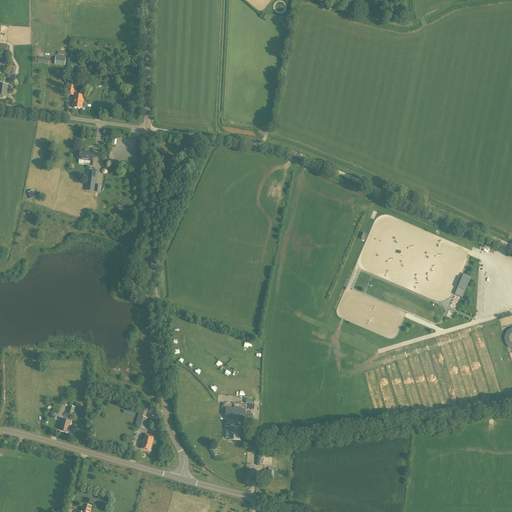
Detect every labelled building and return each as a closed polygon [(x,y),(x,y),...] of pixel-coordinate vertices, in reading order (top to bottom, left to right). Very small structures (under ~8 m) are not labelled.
[(65,65),(66,58),(56,57),(55,64),(65,65)] [(14,79),(16,68),(11,68),(11,71),(8,71),(7,78),(14,79)] [(77,82),(69,81),(67,95),(74,95),(73,103),(74,103),(73,107),(82,108),(82,107),(86,108),(87,107),(87,105),(87,103),(83,102),(83,101),(84,101),(84,96),(76,94),(77,89),(76,89),(77,82)] [(191,150),(184,148),(182,157),(189,159),(191,150)] [(93,152),(84,151),(80,151),(80,155),(79,155),(78,155),(78,156),(78,157),(78,158),(78,159),(79,159),(79,163),(79,164),(83,164),(84,163),(85,160),(91,161),(93,152)] [(101,193),(102,185),(96,184),(97,172),(88,170),(85,191),(101,193)] [(465,291),(469,281),(462,278),(458,288),(465,291)] [(511,349),(511,329),(503,332),(510,351),(511,349)] [(73,415),(75,407),(69,405),(67,414),(73,415)] [(146,418),(149,407),(141,405),(138,415),(146,418)] [(252,421),(253,414),(245,413),(246,409),(226,407),(225,418),(252,421)] [(68,433),(71,421),(61,418),(60,422),(62,422),(59,430),(68,433)] [(241,441),(242,428),(226,427),(225,438),(229,438),(228,440),(241,441)] [(150,450),(154,437),(146,435),(142,448),(150,450)]
